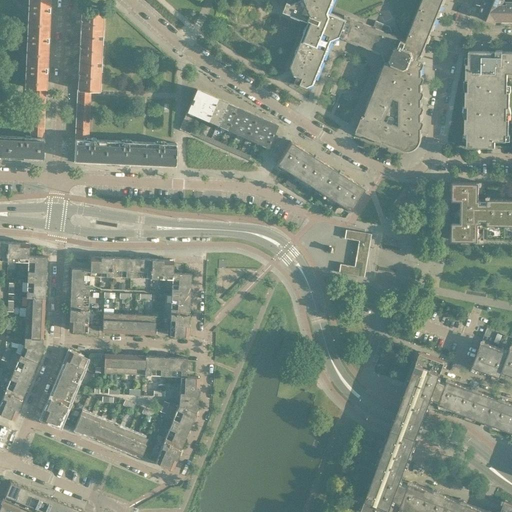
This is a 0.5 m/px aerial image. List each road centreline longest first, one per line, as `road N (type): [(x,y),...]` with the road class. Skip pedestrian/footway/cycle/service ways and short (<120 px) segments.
road 1 (tertiary): [(498,475),(475,447),(354,386),(331,352),(305,267),(277,237),(57,207)]
road 2 (tertiary): [(59,226),(101,234),(233,234),(268,245),(306,291),(322,356),(347,394),(498,475)]
road 3 (residential): [(306,214),(239,186),(57,179)]
road 4 (residential): [(341,146),(379,58),(337,42),(312,101),(295,119)]
road 5 (residential): [(295,119),(188,51),(128,0)]
road 6 (residential): [(57,179),(64,0)]
road 7 (residential): [(179,473),(166,477),(26,420)]
road 8 (residential): [(195,345),(56,342)]
road 9 (residential): [(179,473),(204,399),(195,345)]
road 10 (residential): [(430,157),(455,35)]
